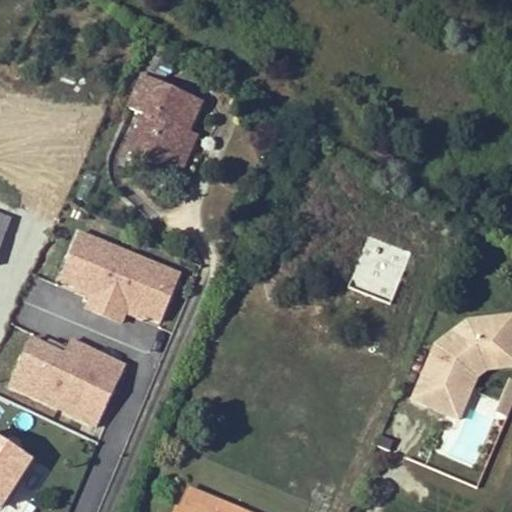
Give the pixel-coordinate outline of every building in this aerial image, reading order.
[(185,135),(190,138),(205,109),(149,80),(133,110),(150,119),(131,155),(154,168),(156,164),(174,172),(185,153),(178,149),(185,135)] [(198,142),(190,138),(185,135),(178,149),(185,153),(174,172),(156,164),(154,168),(172,177),(179,180),(198,142)] [(0,212),(0,250),(13,218),(0,212)] [(159,326),(182,270),(77,228),(55,284),(87,297),(83,308),(124,324),(128,314),(159,326)] [(412,401),(464,419),(484,371),(511,367),(511,312),(466,317),(435,340),(412,401)] [(126,361),(70,337),(66,347),(14,325),(0,358),(0,384),(98,426),(126,361)] [(32,463),(0,441),(0,502),(3,505),(32,463)] [(202,508),(207,494),(190,488),(186,501),(202,508)] [(250,511),(207,494),(202,508),(186,501),(181,511),(250,511)]
